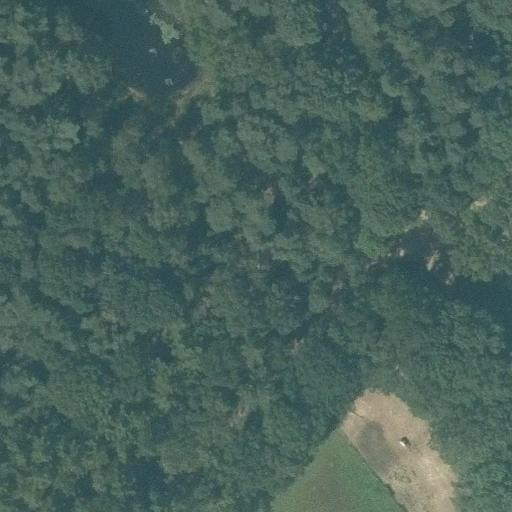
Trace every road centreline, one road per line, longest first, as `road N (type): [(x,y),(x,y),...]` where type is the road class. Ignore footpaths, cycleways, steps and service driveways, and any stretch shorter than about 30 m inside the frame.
road 1 (track): [(168,511),(349,283),(511,160)]
road 2 (track): [(303,0),(511,408)]
